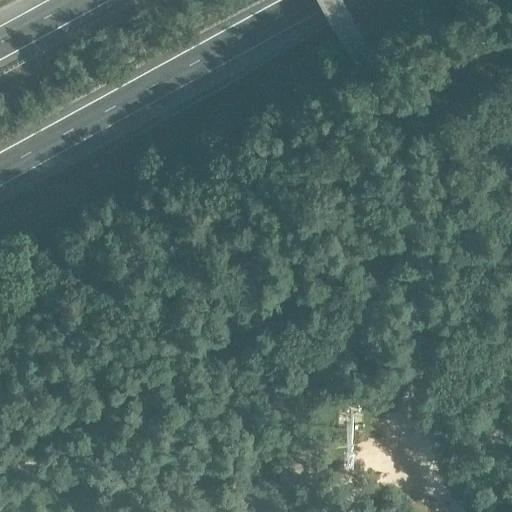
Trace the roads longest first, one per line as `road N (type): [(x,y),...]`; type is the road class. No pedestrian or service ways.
road 1 (unclassified): [(455,511),(437,498),(416,408),(405,162),(378,88),(331,0)]
road 2 (motorway): [(0,174),(318,0)]
